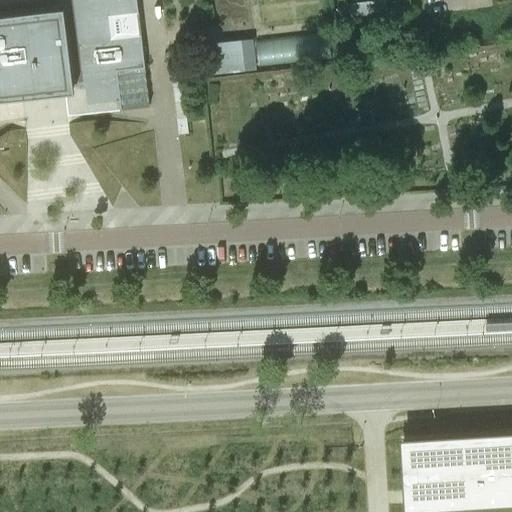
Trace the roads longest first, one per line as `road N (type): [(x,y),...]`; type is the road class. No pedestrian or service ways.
road 1 (residential): [(0,245),(511,216)]
road 2 (unclassified): [(0,416),(511,390)]
